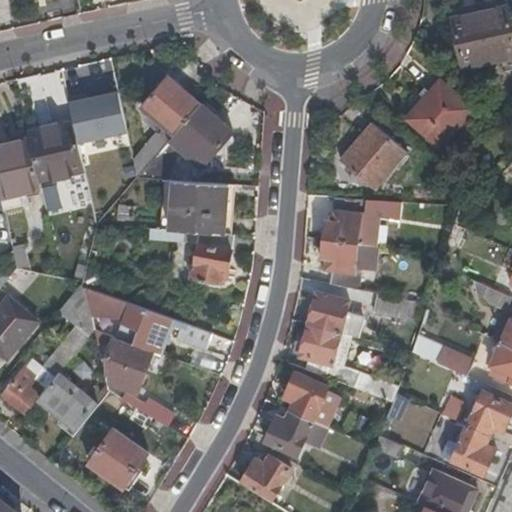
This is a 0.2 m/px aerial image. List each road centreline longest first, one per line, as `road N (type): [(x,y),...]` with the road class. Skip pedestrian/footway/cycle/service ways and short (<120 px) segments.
road 1 (residential): [(294,77),(284,247),(269,319),(229,418),(173,511)]
road 2 (residential): [(0,60),(218,13)]
road 3 (residential): [(294,77),(356,54),(382,0)]
